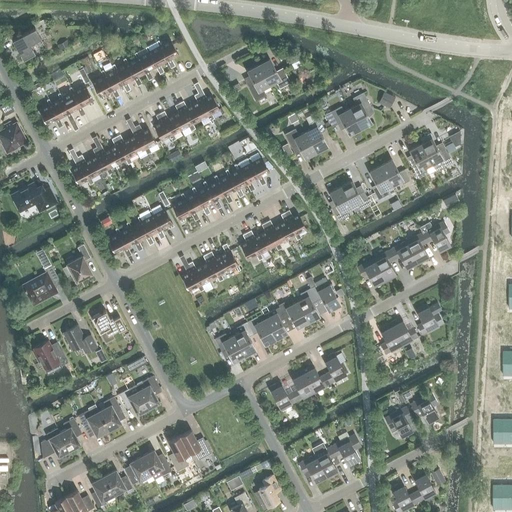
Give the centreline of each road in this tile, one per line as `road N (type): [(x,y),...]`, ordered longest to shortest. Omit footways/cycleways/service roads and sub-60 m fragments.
road 1 (residential): [(116,283),(420,121)]
road 2 (residential): [(240,383),(456,267)]
road 3 (residential): [(47,157),(242,51)]
road 4 (unclassified): [(168,0),(345,28)]
road 5 (unclassified): [(345,28),(511,52)]
road 6 (residential): [(308,511),(447,436)]
road 7 (residential): [(50,485),(186,413)]
road 8 (residential): [(186,413),(116,283)]
road 9 (residential): [(308,511),(240,383)]
road 10 (residential): [(116,283),(47,157)]
